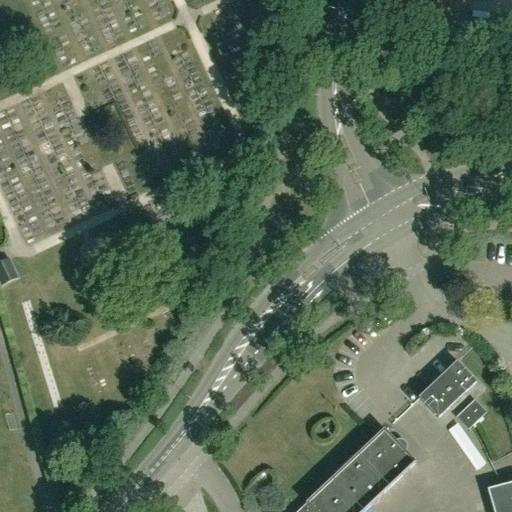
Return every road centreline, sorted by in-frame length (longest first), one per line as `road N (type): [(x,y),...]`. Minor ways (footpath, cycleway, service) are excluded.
road 1 (tertiary): [(121,511),(319,263),(379,219)]
road 2 (tertiary): [(379,219),(348,163),(335,114),(334,62),(348,0)]
road 3 (tertiary): [(379,219),(437,193),(511,177)]
